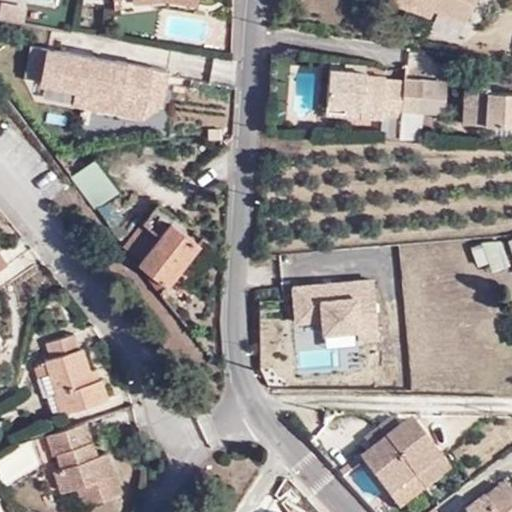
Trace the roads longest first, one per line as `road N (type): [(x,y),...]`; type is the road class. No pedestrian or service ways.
road 1 (unclassified): [(256,0),(239,330),(253,406)]
road 2 (residential): [(0,167),(111,308),(180,439)]
